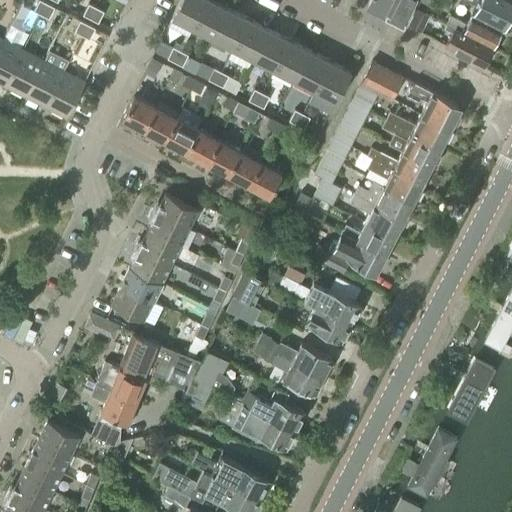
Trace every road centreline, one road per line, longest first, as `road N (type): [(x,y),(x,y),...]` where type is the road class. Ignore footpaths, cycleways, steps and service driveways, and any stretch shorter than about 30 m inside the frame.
road 1 (residential): [(315,473),(503,114)]
road 2 (residential): [(330,511),(511,161)]
road 3 (residential): [(36,364),(106,221),(86,176),(97,129)]
road 4 (residential): [(503,114),(286,0)]
road 5 (residential): [(261,213),(97,129)]
road 6 (residential): [(150,415),(315,473)]
road 7 (residential): [(97,129),(141,50),(130,37),(148,0)]
